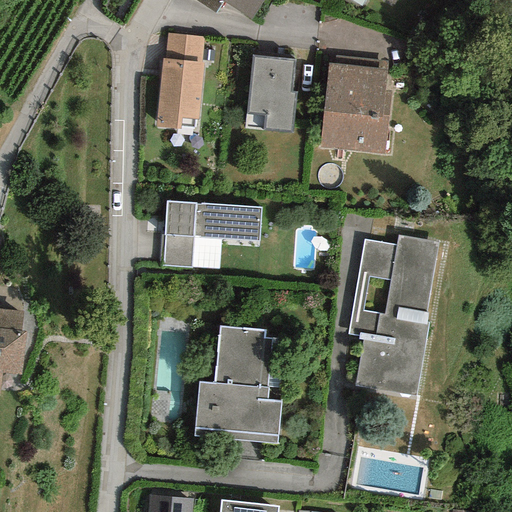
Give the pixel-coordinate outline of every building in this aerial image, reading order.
[(264,0),(194,0),(215,13),(222,2),(251,20),(264,0)] [(202,36),(167,34),(165,59),(161,59),(156,127),(179,129),(180,118),(198,120),(203,64),(200,64),(202,36)] [(294,59),(252,55),(246,114),(265,116),(263,130),(292,132),(296,92),(291,91),(294,59)] [(387,71),(327,65),(319,148),(383,154),(389,90),(385,90),(387,71)] [(262,207),(166,201),(162,265),(219,269),(221,240),(260,242),(262,207)] [(396,246),(363,240),(347,334),(362,337),(354,386),(416,396),(428,323),(424,323),(438,243),(397,236),(396,246)] [(0,309),(0,328),(21,330),(23,311),(0,309)] [(264,331),(219,327),(214,384),(199,383),(194,437),(277,443),(280,401),(268,400),(273,339),(264,338),(264,331)] [(0,328),(0,383),(1,374),(21,376),(25,330),(21,330),(0,328)] [(191,511),(192,499),(148,495),(146,511),(191,511)] [(277,511),(278,507),(219,502),(218,511),(277,511)]
